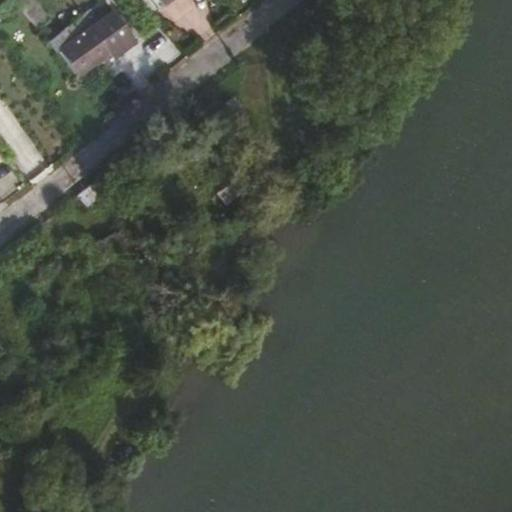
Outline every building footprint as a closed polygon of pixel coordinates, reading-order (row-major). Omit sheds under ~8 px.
[(33,0),(14,0),(36,29),(48,20),(33,0)] [(130,42),(98,0),(97,0),(46,41),(55,54),(57,53),(74,77),(105,53),(110,59),(130,42)] [(110,59),(105,53),(74,77),(78,83),(110,59)] [(108,187),(97,178),(79,197),(89,208),(108,187)] [(120,232),(92,247),(100,261),(128,247),(120,232)]
